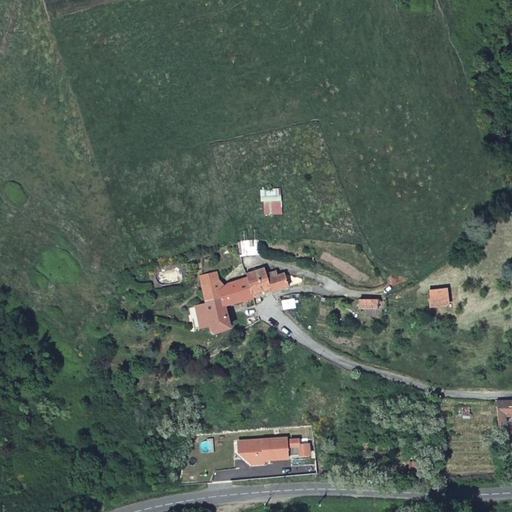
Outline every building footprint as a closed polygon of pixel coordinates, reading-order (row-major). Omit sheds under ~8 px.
[(282,200),(264,201),(264,213),(282,212),(282,200)] [(248,277),(254,295),(272,288),(267,271),(266,265),(246,271),(248,277)] [(267,271),(272,288),(289,282),(286,268),(278,270),(278,268),(267,271)] [(227,306),(254,295),(248,277),(230,283),(223,286),(218,283),(216,272),(199,275),(206,304),(207,304),(210,321),(210,322),(212,332),(231,329),(230,325),(234,325),(233,319),(229,320),(227,306)] [(387,301),(379,299),(362,299),(362,306),(378,307),(378,310),(387,310),(387,301)] [(210,321),(207,304),(206,304),(189,307),(192,326),(210,322),(210,321)] [(247,327),(261,318),(259,310),(244,317),(247,327)] [(497,399),(498,422),(506,422),(505,405),(511,405),(511,399),(497,399)] [(289,453),(310,451),(309,440),(301,441),(300,436),(291,437),(292,443),(288,443),(287,435),(245,438),(247,456),(252,461),(265,460),(265,457),(289,455),(289,453)] [(428,449),(418,449),(418,465),(427,465),(428,449)]
